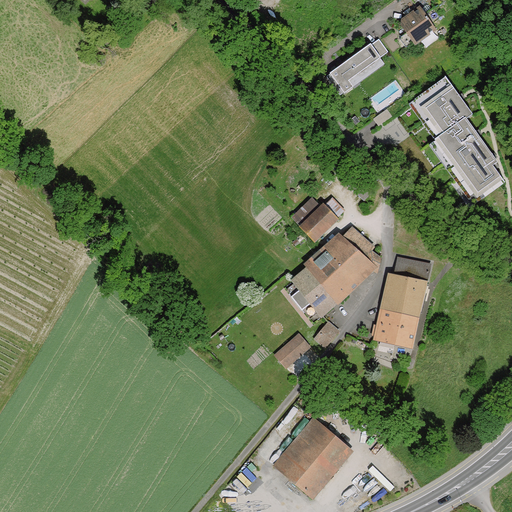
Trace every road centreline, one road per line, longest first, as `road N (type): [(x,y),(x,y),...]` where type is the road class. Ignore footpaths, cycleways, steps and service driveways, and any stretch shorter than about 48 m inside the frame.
road 1 (residential): [(222,0),(392,184),(511,263)]
road 2 (secondary): [(511,445),(412,511)]
